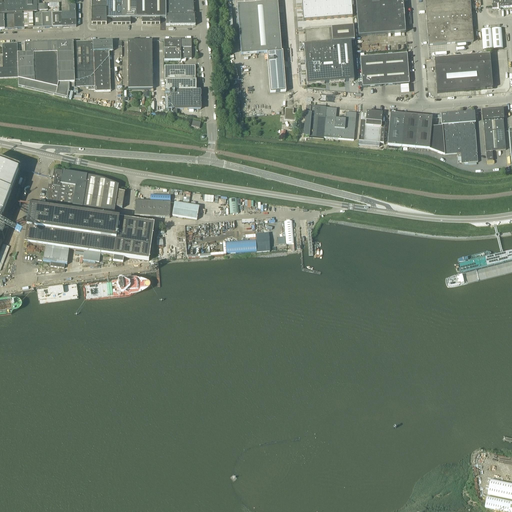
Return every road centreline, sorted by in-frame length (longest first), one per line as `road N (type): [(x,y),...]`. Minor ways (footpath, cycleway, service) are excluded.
road 1 (tertiary): [(37,152),(393,212)]
road 2 (unclassified): [(289,0),(296,96),(422,105)]
road 3 (tertiary): [(393,212),(209,162)]
road 4 (tertiary): [(209,162),(37,152)]
road 5 (unclassified): [(209,162),(204,33)]
road 6 (residential): [(84,35),(204,33)]
